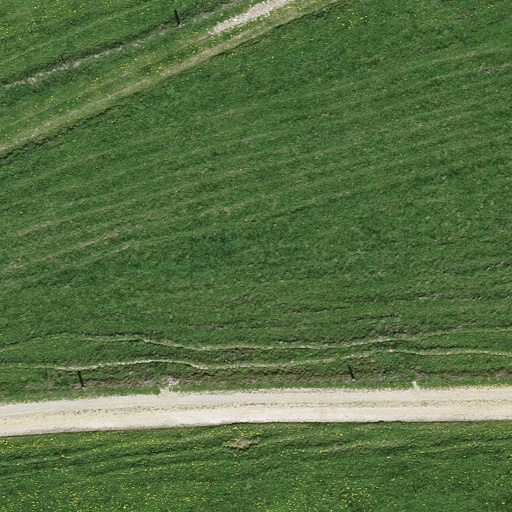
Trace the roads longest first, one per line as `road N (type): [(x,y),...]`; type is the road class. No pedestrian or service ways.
road 1 (track): [(0,419),(511,405)]
road 2 (track): [(305,0),(0,132)]
